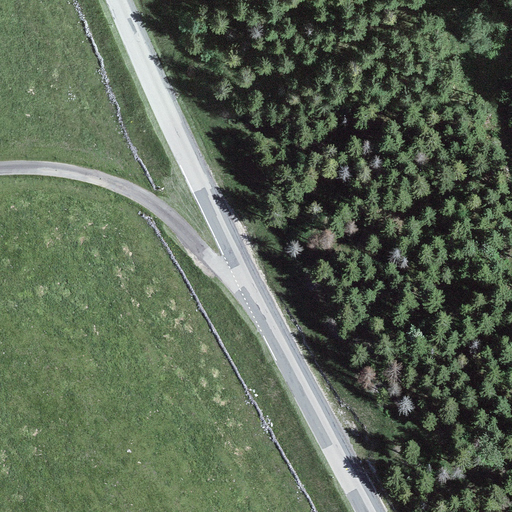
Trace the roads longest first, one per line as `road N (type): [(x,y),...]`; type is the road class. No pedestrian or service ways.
road 1 (tertiary): [(370,511),(271,327),(118,0)]
road 2 (track): [(0,169),(71,172),(139,194),(177,223),(271,327)]
